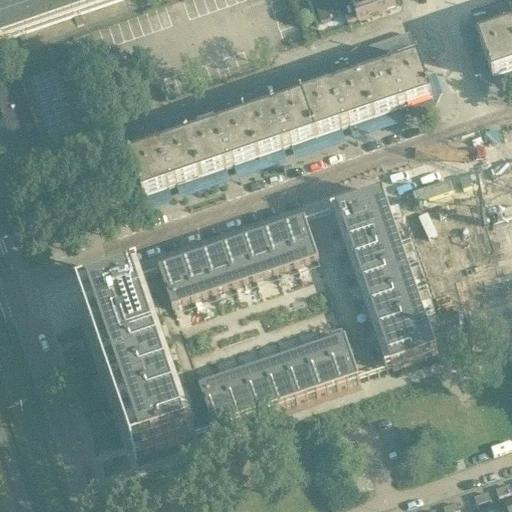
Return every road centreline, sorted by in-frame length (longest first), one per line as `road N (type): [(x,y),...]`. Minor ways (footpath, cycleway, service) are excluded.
road 1 (residential): [(7,286),(484,131)]
road 2 (residential): [(134,123),(442,9)]
road 3 (tertiary): [(90,511),(7,286)]
road 4 (residential): [(374,511),(511,464)]
road 5 (residential): [(484,131),(442,9)]
